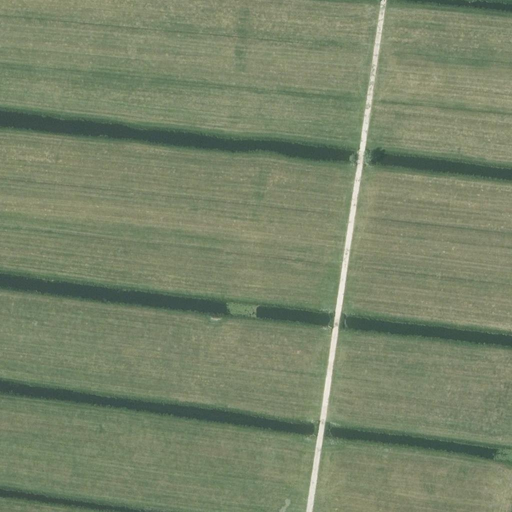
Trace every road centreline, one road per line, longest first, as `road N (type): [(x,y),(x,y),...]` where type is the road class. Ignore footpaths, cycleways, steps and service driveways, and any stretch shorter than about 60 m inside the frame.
road 1 (track): [(383,0),(309,511)]
road 2 (track): [(293,121),(511,145)]
